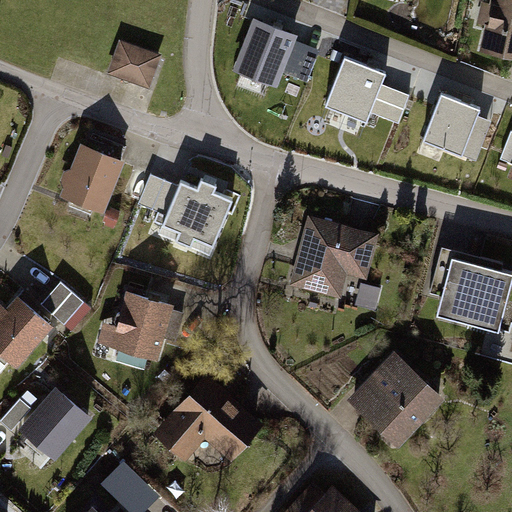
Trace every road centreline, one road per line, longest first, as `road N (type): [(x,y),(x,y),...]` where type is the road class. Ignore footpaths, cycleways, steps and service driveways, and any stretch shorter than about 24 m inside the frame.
road 1 (residential): [(402,511),(261,358),(249,325),(242,293),(277,163)]
road 2 (residential): [(511,224),(277,163)]
road 3 (residential): [(205,141),(59,93)]
road 4 (residential): [(59,93),(0,224)]
road 5 (unclassified): [(203,0),(205,141)]
